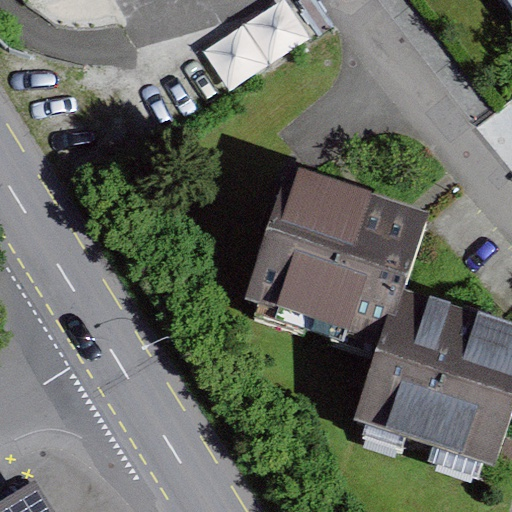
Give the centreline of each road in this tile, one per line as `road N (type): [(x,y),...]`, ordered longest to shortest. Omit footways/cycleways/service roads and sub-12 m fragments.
road 1 (primary): [(0,166),(213,511)]
road 2 (residential): [(511,204),(343,0)]
